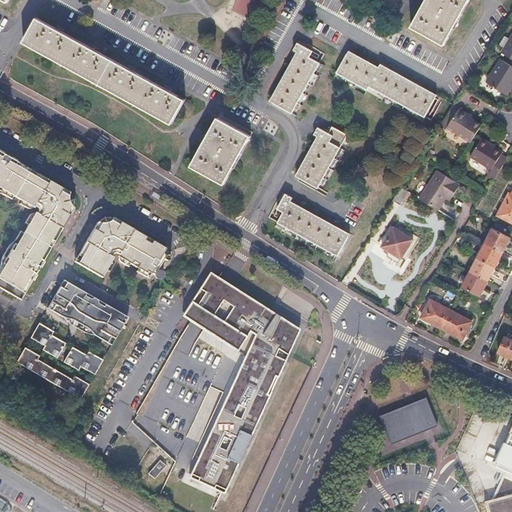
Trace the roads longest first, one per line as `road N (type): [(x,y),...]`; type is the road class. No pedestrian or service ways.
road 1 (residential): [(497,0),(445,82),(306,6),(253,102)]
road 2 (secondary): [(356,311),(265,511)]
road 3 (secondary): [(288,511),(375,322)]
road 4 (residential): [(72,0),(253,102)]
road 5 (residential): [(253,102),(285,122),(293,143),(241,236)]
road 6 (tertiary): [(123,160),(0,90)]
road 7 (tertiary): [(241,236),(123,160)]
road 8 (tertiary): [(356,311),(241,236)]
